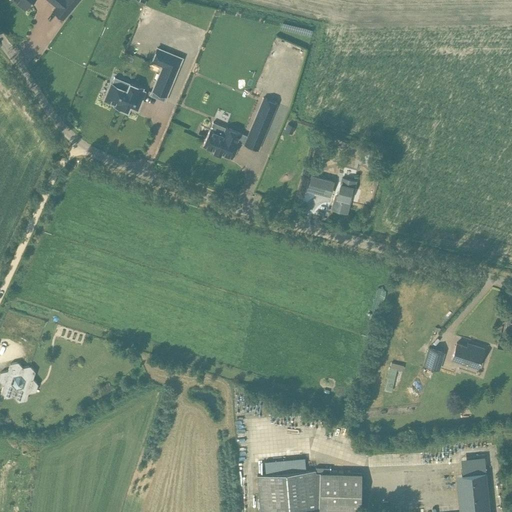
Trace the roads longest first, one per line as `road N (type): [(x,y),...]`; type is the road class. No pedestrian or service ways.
road 1 (unclassified): [(511,280),(247,208),(104,158),(64,131),(0,38)]
road 2 (track): [(0,296),(60,163),(85,148)]
